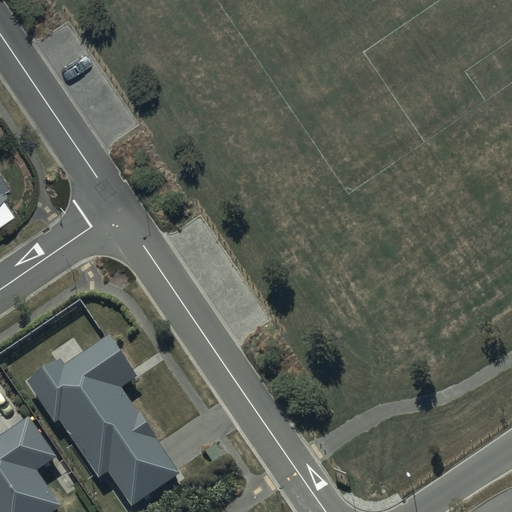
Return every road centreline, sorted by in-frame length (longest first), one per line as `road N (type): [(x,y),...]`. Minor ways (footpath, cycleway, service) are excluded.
road 1 (residential): [(119,209),(325,511)]
road 2 (residential): [(0,38),(119,209)]
road 3 (residential): [(0,290),(119,209)]
